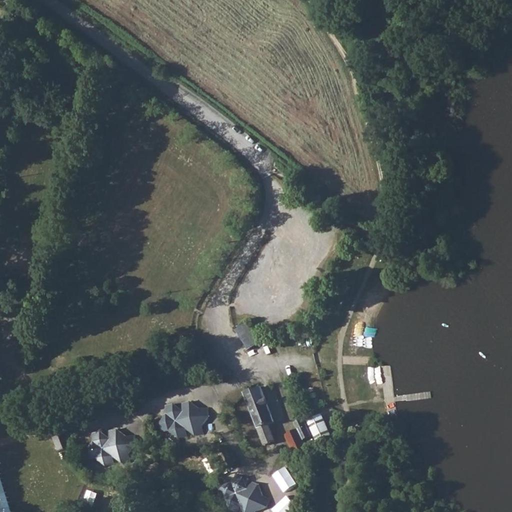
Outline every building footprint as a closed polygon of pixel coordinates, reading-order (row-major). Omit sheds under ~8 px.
[(234,329),(250,353),(263,344),(247,321),(234,329)] [(262,387),(245,393),(264,447),(276,443),(270,426),(275,424),(262,387)] [(173,405),(160,424),(178,438),(185,429),(197,437),(211,417),(191,403),(184,412),(173,405)] [(286,436),(290,449),(294,457),(308,452),(304,442),(312,439),(317,449),(332,443),(322,417),(306,423),(307,427),(286,436)] [(100,433),(87,452),(106,467),(112,458),(123,464),(137,444),(118,431),(111,441),(100,433)] [(170,460),(160,460),(161,477),(171,476),(170,460)] [(288,467),(275,475),(287,492),(299,484),(288,467)] [(244,480),(222,488),(230,510),(241,506),(242,511),(259,511),(268,509),(260,486),(248,490),(244,480)] [(289,495),(274,509),(276,511),(290,511),(298,505),(289,495)] [(14,511),(12,503),(1,507),(2,511),(14,511)]
